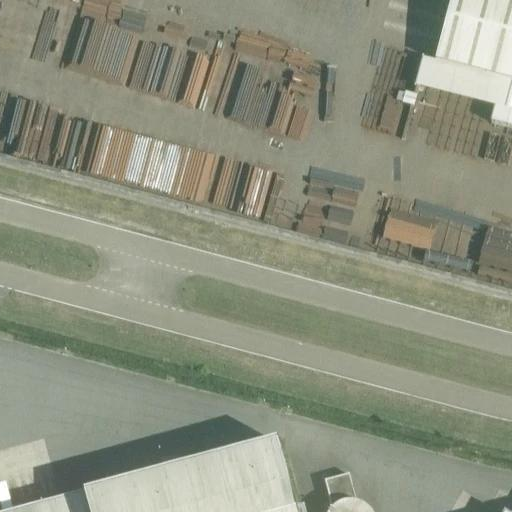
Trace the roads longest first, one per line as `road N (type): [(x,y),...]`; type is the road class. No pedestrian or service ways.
road 1 (unclassified): [(136,315),(511,408)]
road 2 (unclassified): [(511,350),(145,253)]
road 3 (unclassified): [(145,253),(0,214)]
road 4 (unclassified): [(0,279),(136,315)]
